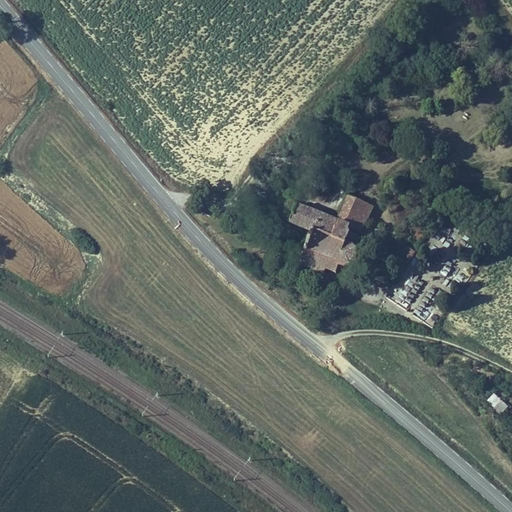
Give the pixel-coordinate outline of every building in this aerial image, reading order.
[(307,224),(332,233),(373,250),(377,238),(383,242),(391,220),(362,210),(355,225),(313,210),(307,224)] [(332,233),(316,269),(342,279),(345,273),(355,277),(356,274),(362,276),(368,278),(381,283),(383,283),(385,283),(387,282),(388,281),(391,276),(393,273),(379,263),(383,252),(379,251),(383,242),(377,238),(373,250),(332,233)] [(406,245),(400,255),(409,261),(415,251),(406,245)] [(405,284),(413,288),(419,276),(411,272),(405,284)] [(417,308),(413,313),(425,320),(428,314),(417,308)] [(484,402),(499,415),(507,407),(492,393),(484,402)] [(510,427),(501,423),(498,430),(499,431),(507,435),(510,427)]
